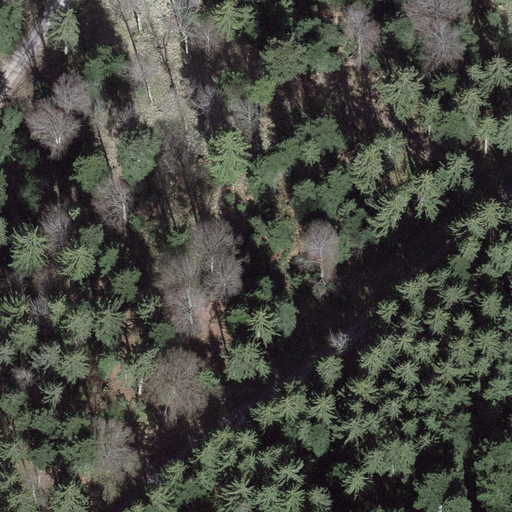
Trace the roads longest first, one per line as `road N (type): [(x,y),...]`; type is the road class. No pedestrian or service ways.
road 1 (track): [(511,196),(337,363),(155,460),(110,511)]
road 2 (track): [(337,511),(350,419),(337,363)]
road 3 (track): [(71,0),(0,110)]
